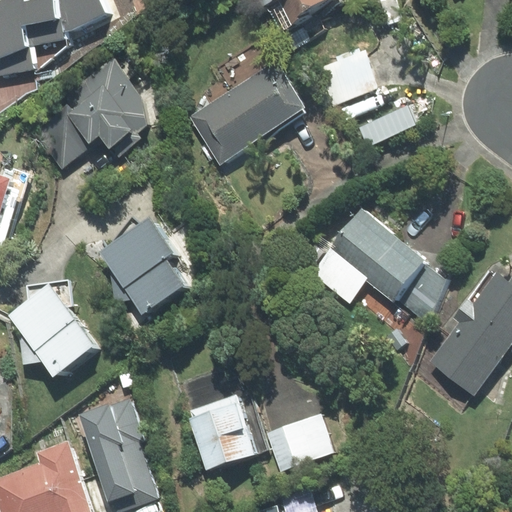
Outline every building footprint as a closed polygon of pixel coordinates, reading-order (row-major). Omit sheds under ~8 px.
[(23,0),(16,0),(0,8),(0,65),(36,59),(33,43),(67,38),(60,3),(25,9),(23,0)] [(105,21),(95,0),(60,0),(75,34),(105,21)] [(260,0),(283,36),(341,0),(260,0)] [(316,70),(324,92),(349,84),(356,105),(383,96),(367,52),(316,70)] [(275,65),(194,120),(217,170),(307,114),(275,65)] [(158,131),(119,71),(31,127),(63,176),(97,155),(104,166),(158,131)] [(358,177),(344,162),(300,203),(314,218),(358,177)] [(0,224),(14,191),(0,184),(0,224)] [(458,282),(361,207),(305,280),(349,314),(370,286),(423,327),(458,282)] [(191,290),(149,228),(102,259),(144,322),(191,290)] [(428,356),(478,396),(511,352),(511,281),(508,286),(493,274),(428,356)] [(95,356),(50,293),(11,321),(56,383),(95,356)] [(209,475),(263,459),(243,396),(189,413),(209,475)] [(119,511),(164,497),(130,398),(79,415),(108,500),(113,496),(118,511),(119,511)] [(280,478),(337,459),(324,418),(266,437),(280,478)] [(41,471),(0,482),(0,501),(3,511),(87,511),(69,448),(37,457),(41,471)]
